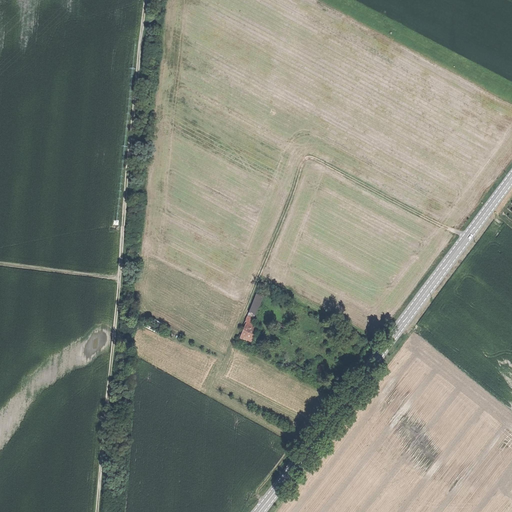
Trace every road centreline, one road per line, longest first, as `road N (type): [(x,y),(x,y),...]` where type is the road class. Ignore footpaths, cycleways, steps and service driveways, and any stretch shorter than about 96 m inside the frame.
road 1 (track): [(145,0),(96,511)]
road 2 (secondary): [(511,176),(258,511)]
road 3 (track): [(473,238),(307,158),(236,333)]
road 4 (track): [(0,264),(120,278)]
